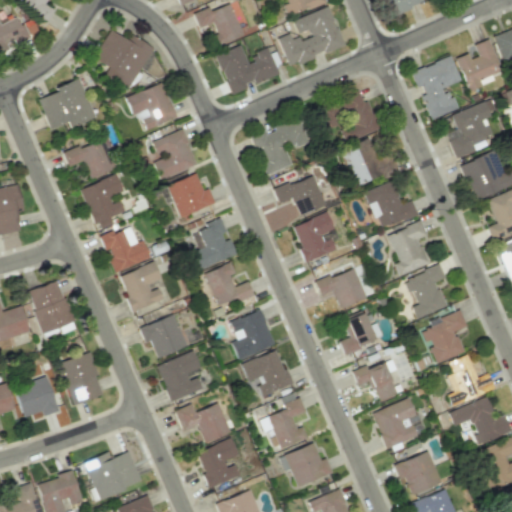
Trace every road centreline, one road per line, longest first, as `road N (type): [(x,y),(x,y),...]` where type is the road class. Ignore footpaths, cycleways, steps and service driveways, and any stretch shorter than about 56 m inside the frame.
road 1 (residential): [(123,0),(181,56),(382,511)]
road 2 (residential): [(2,87),(185,511)]
road 3 (residential): [(511,368),(356,0)]
road 4 (residential): [(506,0),(214,127)]
road 5 (residential): [(142,409),(0,460)]
road 6 (residential): [(0,87),(52,59),(94,0)]
